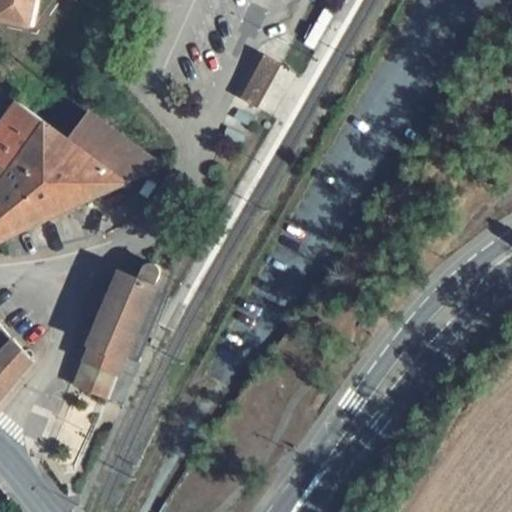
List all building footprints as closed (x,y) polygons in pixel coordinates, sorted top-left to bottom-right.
[(0,0),(0,35),(26,41),(34,2),(52,6),(52,4),(61,6),(62,0),(0,0)] [(303,44),(314,51),(337,14),(325,7),(303,44)] [(250,78),(240,97),(259,107),(281,64),(262,55),(250,78)] [(0,136),(25,155),(40,135),(11,113),(0,126),(0,136)] [(57,148),(113,192),(148,175),(80,123),(57,148)] [(113,192),(57,148),(40,135),(25,155),(15,169),(75,210),(113,192)] [(0,182),(3,185),(15,169),(25,155),(0,136),(0,182)] [(15,169),(3,185),(0,189),(0,192),(46,224),(75,210),(15,169)] [(0,246),(46,224),(0,192),(0,246)] [(116,283),(82,364),(116,377),(123,354),(150,288),(156,273),(157,270),(155,266),(153,264),(149,263),(146,264),(141,268),(137,279),(120,273),(116,283)] [(123,354),(136,359),(163,293),(150,288),(123,354)] [(0,399),(33,361),(0,327),(0,399)] [(116,377),(82,364),(74,386),(108,399),(116,377)]
